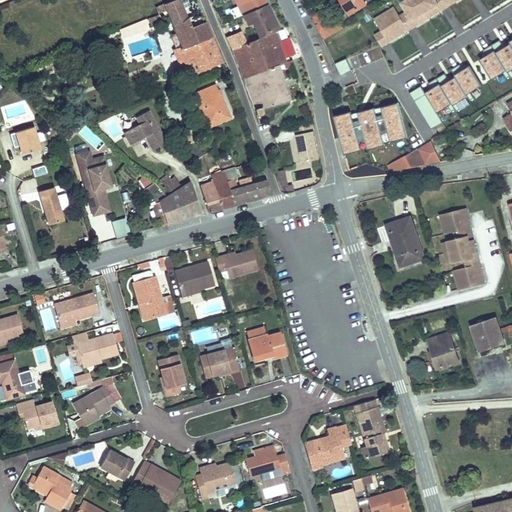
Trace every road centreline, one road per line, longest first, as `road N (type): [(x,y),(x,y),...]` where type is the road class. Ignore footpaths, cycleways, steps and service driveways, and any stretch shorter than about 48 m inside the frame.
road 1 (unclassified): [(435,511),(335,191)]
road 2 (residential): [(281,206),(205,0)]
road 3 (unclassified): [(335,191),(317,83),(287,0)]
road 4 (residential): [(106,258),(281,206)]
road 5 (residential): [(160,429),(149,421),(106,258)]
road 6 (residential): [(511,157),(335,191)]
road 7 (residential): [(286,418),(301,403),(276,386),(186,412),(160,429)]
road 8 (residential): [(160,429),(197,443),(286,418)]
